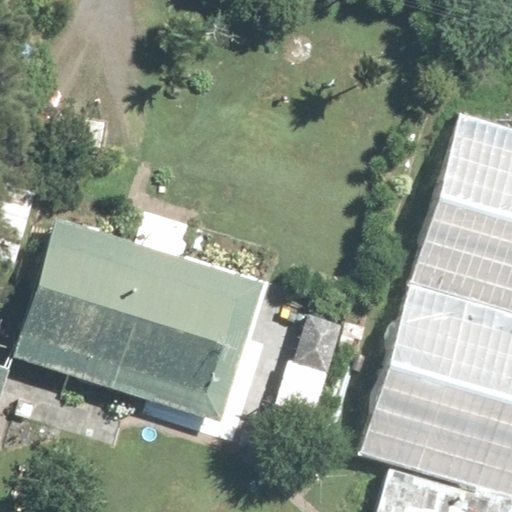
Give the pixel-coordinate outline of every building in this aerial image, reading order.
[(183,0),(127,0),(106,89),(159,102),(183,0)] [(278,76),(188,48),(140,199),(348,266),(420,39),(302,1),(278,76)] [(511,108),(457,90),(440,141),(349,421),(511,473),(511,108)] [(251,286),(43,222),(0,359),(0,364),(207,429),(251,286)] [(331,327),(294,316),(260,424),(297,436),(331,327)]
